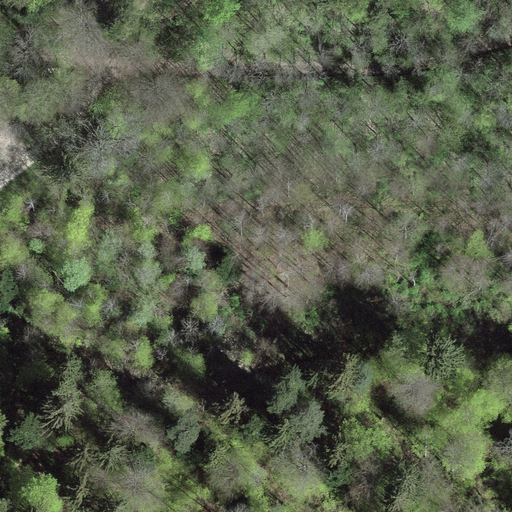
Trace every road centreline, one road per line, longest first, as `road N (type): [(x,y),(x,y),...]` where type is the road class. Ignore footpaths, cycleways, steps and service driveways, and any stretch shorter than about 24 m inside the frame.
road 1 (track): [(0,56),(107,69),(376,67),(511,43)]
road 2 (track): [(0,190),(107,69),(145,0)]
